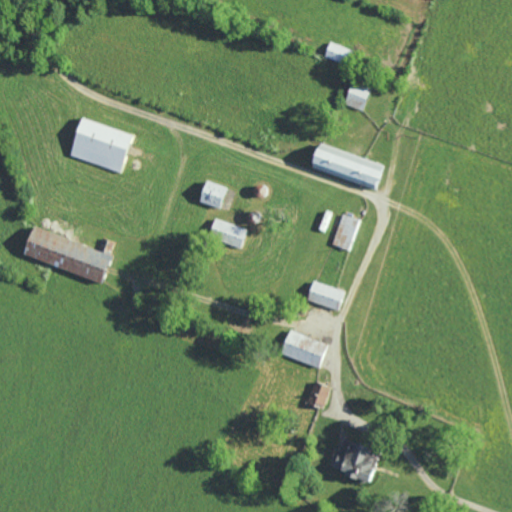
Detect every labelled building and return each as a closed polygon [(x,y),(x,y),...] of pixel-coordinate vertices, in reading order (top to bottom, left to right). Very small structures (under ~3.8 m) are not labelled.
[(365,110),(373,87),(354,81),(346,104),(365,110)] [(134,134),(84,118),(72,156),(123,172),(134,134)] [(386,165),(322,143),(314,167),(378,189),(386,165)] [(201,201),(221,208),(228,187),(209,180),(201,201)] [(354,250),(361,218),(342,214),(335,245),(354,250)] [(248,229),(217,218),(210,236),(241,248),(248,229)] [(100,248),(36,227),(26,255),(104,282),(117,243),(103,238),(100,248)] [(340,310),(346,291),(315,280),(309,299),(340,310)] [(329,344),(292,329),(283,354),(321,368),(329,344)] [(308,402),(324,408),(332,387),(316,381),(308,402)] [(372,482),(383,452),(344,437),(337,458),(338,458),(335,468),(372,482)]
